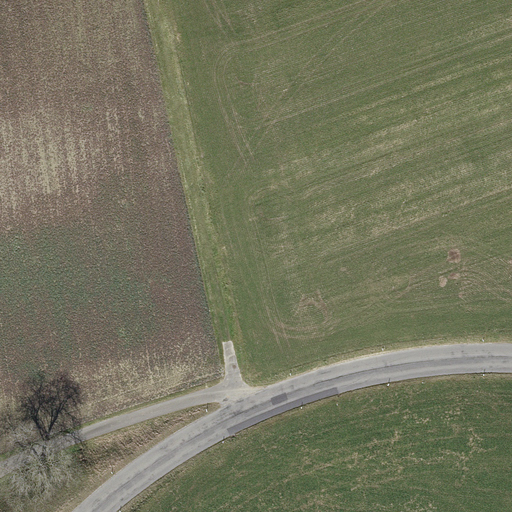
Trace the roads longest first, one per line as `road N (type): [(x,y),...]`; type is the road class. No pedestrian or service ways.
road 1 (tertiary): [(511,357),(405,363),(243,409),(138,477),(103,511)]
road 2 (track): [(153,0),(243,409)]
road 3 (track): [(0,474),(28,455),(237,387)]
